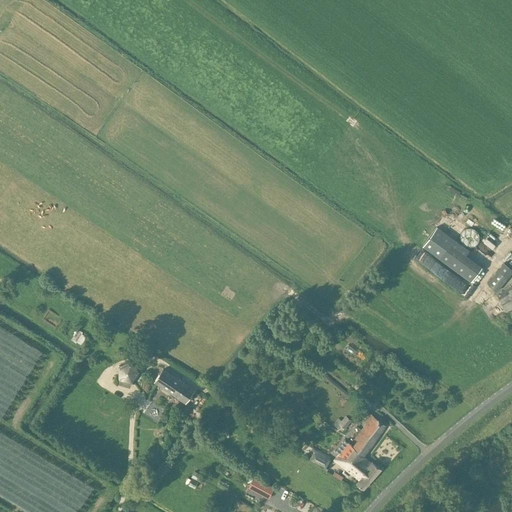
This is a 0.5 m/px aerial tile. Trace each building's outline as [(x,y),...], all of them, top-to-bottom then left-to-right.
[(455,224),(452,236),(457,237),(461,225),(455,224)] [(436,227),(422,246),(431,252),(439,258),(448,245),(453,239),(445,233),(436,227)] [(496,291),(511,272),(511,269),(504,263),(487,283),(496,291)] [(511,285),(497,295),(506,311),(511,307),(511,285)] [(78,329),(71,339),(83,347),(89,338),(82,334),(83,332),(78,329)] [(131,361),(119,365),(120,378),(121,378),(130,381),(131,381),(138,371),(131,361)] [(185,402),(194,390),(163,369),(155,382),(185,402)] [(385,425),(373,415),(370,413),(364,420),(367,422),(355,438),(358,441),(353,447),(348,443),(334,460),(359,480),(357,483),(363,489),(381,469),(372,461),(371,463),(362,455),(385,425)] [(345,429),(352,420),(346,415),(341,421),(338,418),(334,424),(339,428),(341,426),(345,429)] [(326,467),(330,458),(315,450),(310,459),(326,467)] [(194,471),(191,477),(197,480),(200,474),(194,471)] [(230,494),(236,482),(221,475),(216,486),(230,494)] [(254,476),(248,487),(268,499),(274,488),(254,476)] [(191,479),(188,485),(194,488),(197,482),(191,479)] [(274,498),(299,509),(305,497),(279,486),(274,498)]
